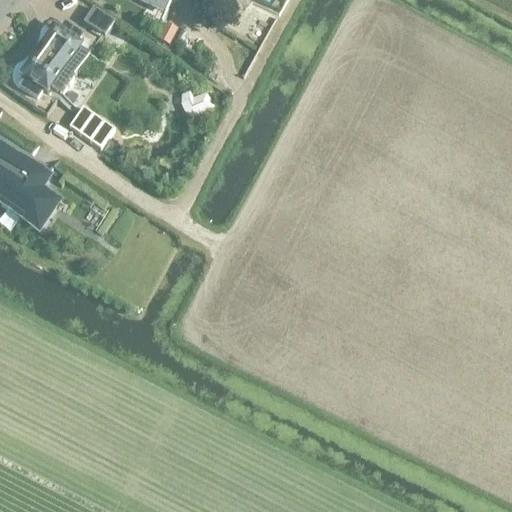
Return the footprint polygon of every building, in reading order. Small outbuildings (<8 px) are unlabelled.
[(134,0),(147,7),(166,18),(171,8),(175,0),(134,0)] [(84,26),(105,41),(114,27),(93,12),(84,26)] [(19,90),(38,103),(43,96),(47,99),(52,93),(61,99),(91,57),(76,47),(83,38),(65,25),(59,33),(55,30),(21,79),(25,82),(19,90)] [(156,40),(157,41),(169,48),(177,32),(166,26),(162,33),(160,32),(156,40)] [(214,110),(207,94),(191,101),(198,117),(214,110)] [(47,181),(0,149),(0,206),(38,231),(56,204),(39,192),(47,181)]
